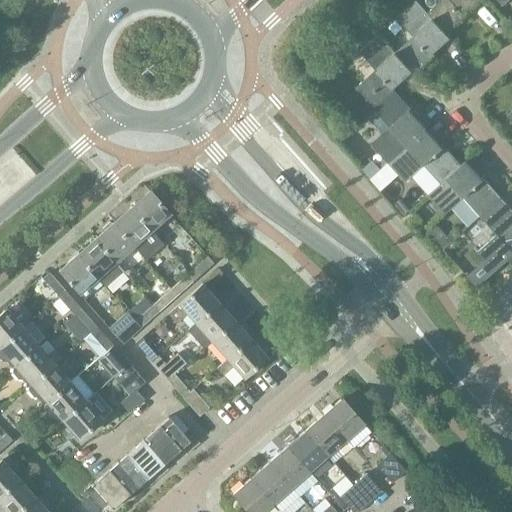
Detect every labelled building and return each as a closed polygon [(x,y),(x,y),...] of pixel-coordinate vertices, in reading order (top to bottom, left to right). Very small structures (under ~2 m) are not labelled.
[(415,36),(397,52),(415,73),(436,55),(434,53),(451,38),(447,34),(448,33),(429,12),(418,0),(417,0),(398,17),(415,36)] [(443,0),(429,12),(448,33),(468,15),(466,13),(480,0),(443,0)] [(358,87),(376,107),(395,90),(394,89),(412,73),(414,75),(415,73),(397,52),(380,34),(360,51),(376,70),(358,87)] [(372,144),(389,163),(427,130),(412,113),(414,112),(395,90),(376,107),(374,109),(391,128),(372,144)] [(347,96),(340,102),(350,113),(356,107),(347,96)] [(425,166),(441,184),(462,165),(443,144),(441,146),(427,130),(389,163),(399,174),(406,183),(425,166)] [(464,198),(481,217),(502,199),(483,176),(481,178),(467,161),(462,165),(441,184),(429,195),(446,215),(464,198)] [(371,163),(362,171),(370,180),(379,172),(371,163)] [(379,172),(370,180),(380,191),(399,174),(389,163),(379,172)] [(150,191),(131,207),(152,230),(170,214),(150,191)] [(497,272),(510,261),(511,258),(511,210),(504,201),(502,199),(481,217),(498,236),(479,252),(497,272)] [(131,207),(113,223),(134,246),(144,258),(145,259),(163,243),(152,230),(131,207)] [(113,223),(95,239),(115,262),(134,246),(113,223)] [(447,237),(439,243),(444,249),(452,243),(447,237)] [(77,255),(97,278),(106,288),(124,272),(115,262),(95,239),(77,255)] [(77,255),(58,271),(79,294),(84,300),(93,292),(88,286),(97,278),(77,255)] [(208,257),(189,273),(195,280),(214,263),(208,257)] [(43,278),(59,296),(65,291),(49,273),(43,278)] [(189,273),(171,289),(177,295),(195,280),(189,273)] [(481,276),(474,282),(479,288),(486,282),(481,276)] [(179,305),(169,313),(176,322),(186,313),(188,315),(195,323),(219,302),(202,284),(179,305)] [(171,289),(153,305),(159,311),(177,295),(171,289)] [(59,296),(75,314),(81,309),(65,291),(59,296)] [(195,323),(211,341),(234,321),(219,302),(195,323)] [(153,305),(136,320),(142,327),(159,311),(153,305)] [(7,309),(0,314),(0,347),(23,328),(19,323),(7,309)] [(75,314),(91,332),(97,327),(81,309),(75,314)] [(142,327),(136,320),(128,312),(109,329),(123,344),(142,327)] [(211,341),(227,359),(250,339),(234,321),(211,341)] [(91,332),(107,351),(113,345),(97,327),(91,332)] [(0,356),(3,361),(8,361),(10,360),(15,366),(39,346),(23,328),(0,347),(0,356)] [(135,343),(152,362),(158,356),(142,337),(135,343)] [(250,339),(227,359),(216,369),(223,377),(234,367),(244,378),(267,357),(250,339)] [(112,378),(120,371),(129,363),(113,345),(107,351),(96,360),(112,378)] [(14,368),(13,372),(19,379),(24,379),(25,378),(31,384),(55,364),(60,359),(54,352),(48,357),(39,346),(15,366),(14,368)] [(168,380),(174,374),(185,365),(177,356),(166,365),(158,356),(152,362),(168,380)] [(120,371),(113,376),(130,395),(136,390),(146,382),(137,373),(136,372),(129,363),(120,371)] [(29,386),(29,390),(35,397),(40,397),(41,396),(47,403),(70,382),(55,364),(31,384),(29,386)] [(168,380),(183,398),(190,392),(174,374),(168,380)] [(45,404),(45,408),(51,415),(55,415),(57,414),(63,421),(86,400),(92,395),(77,377),(70,382),(47,403),(45,404)] [(190,392),(183,398),(200,417),(209,408),(193,389),(190,392)] [(342,399),(324,415),(345,439),(363,423),(342,399)] [(86,400),(63,421),(79,439),(102,419),(86,400)] [(324,415),(306,430),(327,455),(336,447),(343,455),(352,447),(345,439),(324,415)] [(177,416),(169,417),(183,434),(189,429),(177,416)] [(169,417),(143,440),(164,464),(190,441),(183,434),(169,417)] [(306,430),(288,446),(309,471),(327,455),(306,430)] [(6,433),(0,438),(0,450),(12,440),(6,433)] [(143,440),(118,462),(139,486),(164,464),(143,440)] [(288,446),(270,462),(292,487),(309,471),(288,446)] [(384,447),(378,452),(384,459),(390,453),(384,447)] [(377,465),(393,483),(406,471),(390,453),(384,459),(377,465)] [(0,462),(0,495),(19,478),(3,460),(0,462)] [(139,486),(118,462),(92,485),(113,509),(139,486)] [(270,462),(252,478),(274,502),(281,511),(299,496),(292,487),(270,462)] [(368,473),(354,485),(370,503),(384,491),(368,473)] [(0,495),(0,511),(17,511),(35,496),(19,478),(0,495)] [(262,511),(274,502),(252,478),(233,495),(248,511),(262,511)] [(359,511),(370,503),(354,485),(341,497),(354,511),(359,511)] [(82,503),(88,497),(90,496),(85,491),(77,497),(80,500),(82,503)] [(414,506),(418,511),(441,511),(426,495),(414,506)] [(17,511),(49,511),(35,496),(17,511)] [(95,511),(99,509),(88,497),(82,503),(90,511),(95,511)]
